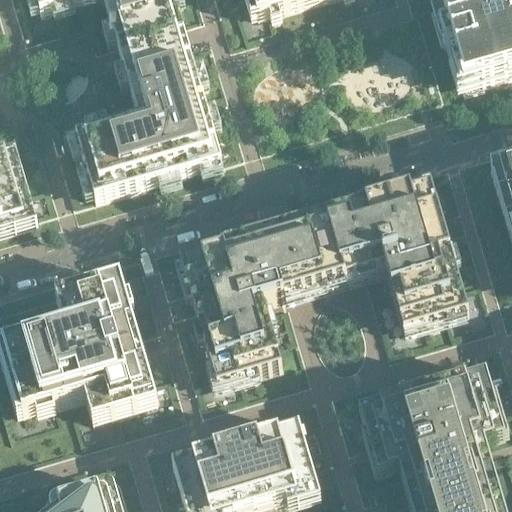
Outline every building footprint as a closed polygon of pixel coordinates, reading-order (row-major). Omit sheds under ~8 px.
[(34,1),(34,0),(33,0),(24,3),(31,23),(40,20),(34,1)] [(34,0),(34,1),(40,20),(40,21),(49,19),(50,19),(51,18),(62,15),(64,15),(73,12),(91,7),(93,6),(102,3),(111,33),(116,51),(117,53),(117,54),(119,61),(122,70),(123,74),(124,76),(124,77),(130,96),(138,125),(130,127),(126,129),(109,134),(100,136),(86,140),(85,141),(76,143),(78,150),(82,163),(85,172),(88,182),(89,188),(94,205),(95,207),(95,208),(158,190),(180,184),(200,178),(221,171),(222,171),(222,170),(221,168),(213,140),(213,139),(212,136),(206,117),(204,109),(203,106),(200,97),(194,76),(191,65),(190,65),(177,68),(170,44),(166,29),(178,26),(179,25),(176,14),(171,0),(34,0)] [(181,0),(171,0),(176,14),(185,12),(181,0)] [(252,6),(257,26),(267,23),(269,22),(271,21),(280,19),(342,1),(344,0),(249,0),(250,0),(252,6)] [(344,0),(342,1),(344,9),(354,6),(352,0),(344,0)] [(511,0),(437,0),(439,3),(442,15),(452,49),(452,50),(458,71),(459,71),(464,90),(480,85),(481,90),(482,91),(483,90),(494,87),(498,86),(503,85),(511,82),(511,0)] [(51,18),(50,19),(54,31),(77,24),(73,12),(64,15),(62,15),(51,18)] [(434,17),(430,18),(440,53),(444,52),(451,50),(452,50),(452,49),(447,32),(442,15),(441,15),(434,17)] [(271,21),(269,22),(271,30),(282,27),(280,19),(271,21)] [(181,30),(179,25),(178,26),(166,29),(170,44),(177,68),(190,65),(191,65),(190,61),(189,58),(181,30)] [(116,51),(111,33),(102,35),(108,57),(117,54),(117,53),(116,51)] [(450,73),(457,99),(484,91),(483,90),(482,91),(481,90),(480,85),(464,90),(459,71),(458,71),(455,72),(450,73)] [(203,73),(194,76),(200,97),(210,94),(203,73)] [(124,76),(123,74),(114,77),(120,98),(130,96),(124,77),(124,76)] [(511,86),(511,82),(503,85),(498,86),(494,87),(483,90),(484,91),(507,85),(508,87),(511,86)] [(215,114),(206,117),(212,136),(213,139),(222,136),(215,114)] [(84,134),(86,140),(100,136),(109,134),(107,127),(84,134)] [(82,163),(78,150),(68,153),(75,175),(85,172),(82,163)] [(0,236),(34,226),(36,226),(35,224),(34,221),(29,204),(28,199),(17,163),(17,161),(0,165),(0,236)] [(511,169),(496,174),(496,175),(511,227),(511,169)] [(224,181),(221,171),(200,178),(202,187),(224,181)] [(491,176),(511,249),(511,227),(496,175),(491,176)] [(89,188),(88,182),(78,184),(86,211),(95,208),(95,207),(94,205),(89,188)] [(182,193),(180,184),(158,190),(161,199),(182,193)] [(264,313),(281,308),(284,307),(285,306),(293,304),(312,298),(337,291),(359,284),(377,279),(385,277),(387,284),(388,286),(390,292),(390,293),(394,305),(394,308),(404,339),(424,333),(428,332),(442,328),(448,326),(466,321),(469,320),(463,299),(461,295),(456,275),(451,259),(449,253),(448,250),(448,249),(447,246),(446,242),(446,241),(441,227),(440,223),(432,196),(432,194),(431,193),(398,203),(394,204),(390,205),(365,212),(366,218),(360,220),(276,245),(268,247),(267,241),(250,246),(248,247),(245,247),(180,267),(181,269),(186,287),(187,290),(192,308),(195,317),(199,332),(199,333),(204,349),(207,359),(211,373),(217,394),(237,388),(242,387),(259,382),(282,375),(276,354),(275,350),(272,341),(267,323),(266,319),(265,316),(264,313)] [(244,242),(245,247),(248,247),(250,246),(267,241),(363,213),(365,212),(364,206),(244,242)] [(363,213),(267,241),(268,247),(276,245),(360,220),(366,218),(365,212),(363,213)] [(456,257),(451,259),(456,275),(461,273),(456,257)] [(186,310),(192,308),(187,290),(186,287),(181,269),(175,271),(186,310)] [(285,306),(284,307),(286,312),(386,283),(386,284),(387,286),(404,345),(468,327),(466,321),(448,326),(442,328),(428,332),(424,333),(404,339),(394,308),(394,305),(390,293),(390,292),(387,284),(385,277),(377,279),(359,284),(337,291),(312,298),(293,304),(285,306)] [(56,414),(85,405),(90,422),(91,424),(92,430),(113,424),(138,417),(158,411),(151,390),(147,375),(146,370),(145,369),(145,368),(143,369),(143,370),(140,371),(136,358),(132,346),(136,345),(136,346),(138,346),(138,345),(138,344),(137,341),(129,315),(125,300),(121,288),(121,285),(120,284),(119,285),(109,287),(99,290),(76,297),(73,298),(71,299),(55,303),(55,304),(56,307),(64,334),(38,342),(35,343),(33,343),(15,349),(2,352),(10,381),(12,388),(23,423),(36,420),(46,417),(44,411),(52,409),(54,415),(54,414),(56,414)] [(130,298),(125,300),(129,315),(134,313),(130,298)] [(267,323),(272,341),(278,340),(273,321),(267,323)] [(204,349),(199,333),(193,334),(198,351),(204,349)] [(14,344),(15,349),(33,343),(32,339),(14,344)] [(259,382),(217,394),(211,373),(205,375),(213,401),(260,387),(259,382)] [(378,411),(359,417),(360,420),(365,437),(370,454),(371,458),(371,459),(372,462),(378,482),(398,476),(404,474),(405,478),(406,481),(409,492),(410,495),(411,495),(414,507),(415,510),(415,511),(496,511),(491,494),(490,491),(485,473),(485,470),(482,460),(479,452),(485,451),(505,445),(499,424),(498,421),(497,418),(496,415),(492,400),(486,381),(486,379),(464,386),(456,388),(455,389),(451,390),(444,392),(442,392),(444,400),(412,410),(405,411),(403,404),(400,405),(395,406),(390,408),(389,408),(378,411)] [(46,417),(36,420),(37,424),(56,419),(54,414),(54,415),(52,409),(44,411),(46,417)] [(263,445),(262,445),(246,450),(239,452),(221,457),(217,459),(215,459),(213,460),(172,472),(173,475),(184,511),(275,511),(286,509),(319,499),(318,497),(313,479),(311,474),(301,440),(300,434),(266,444),(263,445)] [(119,511),(119,509),(112,511),(109,498),(108,497),(107,495),(106,494),(104,493),(103,493),(101,493),(99,493),(59,505),(56,506),(54,506),(53,507),(52,508),(51,510),(51,511),(50,511),(119,511)]
